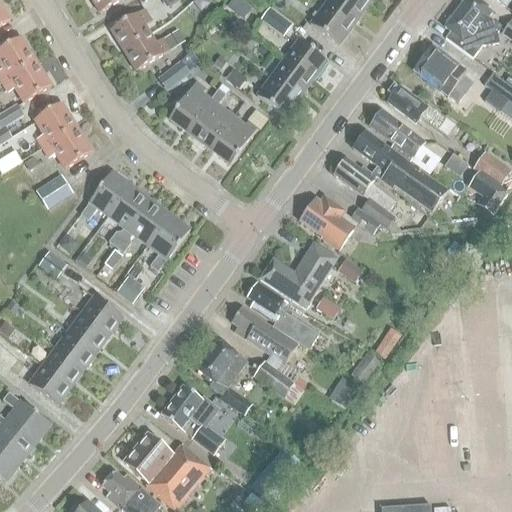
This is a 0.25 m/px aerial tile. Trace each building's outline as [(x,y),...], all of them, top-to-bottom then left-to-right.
[(88,0),(98,15),(121,0),(88,0)] [(159,0),(166,10),(180,0),(159,0)] [(243,21),(252,10),(238,0),(233,0),(227,9),(243,21)] [(328,0),(322,8),(352,29),(366,10),(351,0),(328,0)] [(351,0),(366,10),(373,0),(351,0)] [(492,12),(476,0),(465,0),(444,29),(451,34),(446,41),(472,60),(481,49),(498,46),(496,36),(501,30),(487,20),(492,12)] [(0,8),(0,28),(9,23),(0,8)] [(352,29),(322,8),(308,27),(338,48),(352,29)] [(292,27),(269,10),(259,23),(283,40),(292,27)] [(109,33),(122,54),(150,37),(144,27),(151,23),(143,11),(109,33)] [(511,20),(501,36),(511,44),(511,20)] [(177,32),(163,41),(169,52),(184,43),(177,32)] [(155,45),(150,37),(122,54),(135,74),(169,52),(162,40),(155,45)] [(0,83),(1,85),(35,64),(20,40),(0,52),(0,67),(2,71),(0,72),(0,83)] [(283,61),(312,82),(326,64),(297,43),(283,61)] [(467,74),(431,48),(413,73),(449,99),(449,98),(458,105),(466,94),(457,88),(467,74)] [(221,72),(227,63),(220,58),(213,67),(221,72)] [(312,82),(283,61),(269,80),(298,101),(312,82)] [(50,88),(35,64),(1,85),(7,95),(14,90),(23,105),(50,88)] [(189,76),(180,64),(157,82),(166,94),(189,76)] [(233,72),(225,81),(238,92),(246,82),(233,72)] [(511,90),(492,76),(483,87),(491,93),(483,103),(511,124),(511,90)] [(298,101),(269,80),(255,99),(284,120),(298,101)] [(211,104),(209,102),(201,96),(204,92),(194,85),(167,121),(187,137),(211,104)] [(400,89),(388,105),(412,123),(412,122),(420,128),(424,123),(437,133),(446,121),(427,107),(427,108),(424,106),(400,89)] [(211,104),(187,137),(208,152),(232,119),(216,108),(224,98),(216,92),(209,102),(211,104)] [(36,141),(42,150),(76,128),(60,105),(33,122),(43,136),(36,141)] [(0,115),(0,130),(4,128),(23,117),(16,106),(15,106),(0,115)] [(425,145),(382,113),(369,129),(396,148),(394,151),(423,172),(429,163),(418,155),(425,145)] [(243,128),(232,119),(208,152),(229,167),(256,130),(246,123),(243,128)] [(446,121),(437,133),(447,140),(456,128),(446,121)] [(0,130),(0,147),(12,140),(4,128),(0,130)] [(91,153),(76,128),(42,150),(48,159),(55,155),(64,170),(91,153)] [(448,194),(364,136),(352,153),(376,170),(372,175),(394,190),(395,189),(433,215),(448,194)] [(455,155),(448,169),(465,178),(472,164),(455,155)] [(510,174),(484,156),(472,173),(478,177),(498,191),(510,174)] [(29,173),(39,167),(34,159),(25,165),(29,173)] [(361,173),(346,162),(334,177),(333,178),(363,199),(364,198),(370,203),(363,213),(382,226),(388,230),(395,220),(388,216),(396,205),(371,187),(376,180),(363,171),(361,173)] [(96,211),(108,219),(130,187),(111,173),(88,205),(79,217),(87,223),(96,211)] [(493,221),(509,198),(498,191),(478,177),(468,193),(482,202),(477,210),(493,221)] [(47,212),(73,196),(61,178),(36,194),(47,212)] [(115,249),(150,202),(130,187),(108,219),(119,227),(107,244),(115,249)] [(337,253),(357,227),(358,226),(350,220),(344,216),(345,215),(324,200),(320,205),(316,202),(299,224),(313,234),(321,240),(320,241),(337,254),(338,253),(337,253)] [(170,216),(150,202),(115,249),(122,254),(134,238),(146,246),(170,216)] [(358,210),(350,220),(358,226),(357,227),(371,237),(372,235),(374,236),(382,226),(363,213),(362,214),(358,210)] [(170,216),(146,246),(158,255),(149,267),(157,273),(166,261),(189,230),(170,216)] [(66,238),(59,247),(69,254),(76,245),(66,238)] [(336,262),(312,247),(293,276),(272,263),(259,282),(304,311),(336,262)] [(121,258),(114,253),(105,266),(112,272),(121,258)] [(66,268),(48,255),(38,268),(56,282),(66,268)] [(86,270),(92,261),(84,255),(77,264),(86,270)] [(354,285),(362,274),(345,262),(337,274),(354,285)] [(132,267),(127,275),(135,281),(140,273),(132,267)] [(143,291),(127,279),(116,295),(132,306),(143,291)] [(274,326),(271,329),(298,346),(308,352),(318,337),(282,314),(287,306),(256,287),(248,301),(253,304),(250,310),(274,326)] [(93,298),(80,316),(109,337),(122,319),(93,298)] [(323,299),(315,311),(332,322),(340,310),(323,299)] [(14,317),(20,309),(11,303),(5,310),(14,317)] [(298,346),(271,329),(270,331),(240,311),(230,325),(236,329),(233,334),(253,347),(254,347),(267,356),(284,368),(298,346)] [(80,316),(67,333),(96,355),(109,337),(80,316)] [(0,334),(9,341),(15,332),(5,324),(0,330),(0,334)] [(390,330),(374,355),(385,362),(401,337),(390,330)] [(96,355),(67,333),(54,351),(83,372),(96,355)] [(246,365),(217,343),(195,372),(212,385),(209,390),(221,399),(219,401),(241,417),(249,409),(226,392),(246,365)] [(40,369),(69,390),(83,372),(54,351),(40,369)] [(367,355),(350,377),(365,388),(381,366),(367,355)] [(294,387),(264,365),(253,380),(283,403),(294,387)] [(69,390),(40,369),(27,386),(56,408),(69,390)] [(359,393),(341,381),(328,400),(346,412),(359,393)] [(206,408),(182,390),(160,418),(185,437),(186,435),(192,440),(208,454),(212,456),(222,443),(206,431),(210,425),(218,416),(206,408)] [(4,423),(35,447),(50,428),(20,404),(19,405),(8,396),(1,403),(13,412),(4,423)] [(0,450),(20,466),(35,447),(4,423),(0,420),(0,450)] [(172,459),(145,437),(122,465),(145,484),(142,488),(171,511),(177,511),(210,472),(180,449),(172,459)] [(20,466),(0,450),(0,482),(4,485),(20,466)] [(292,486),(267,468),(251,490),(275,508),(292,486)] [(124,478),(122,480),(115,474),(113,476),(101,489),(107,495),(104,498),(119,511),(155,511),(159,508),(149,499),(141,491),(140,492),(124,478)] [(97,511),(87,503),(78,511),(97,511)]
